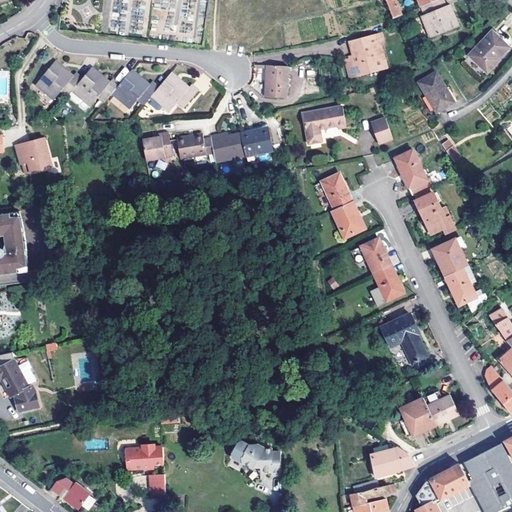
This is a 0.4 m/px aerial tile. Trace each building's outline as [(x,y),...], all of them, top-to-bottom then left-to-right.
[(401,15),(396,0),(386,0),(392,18),(401,15)] [(425,14),(446,5),(443,0),(437,0),(422,6),(425,14)] [(450,4),(446,5),(425,14),(423,15),(432,37),(458,26),(453,15),(455,15),(450,4)] [(510,47),(493,30),(470,55),(489,72),(501,60),(499,58),(510,47)] [(385,42),(383,34),(351,42),(354,56),(346,58),(351,77),(387,68),(381,43),(385,42)] [(73,91),(83,79),(76,73),(74,76),(65,69),(62,67),(55,61),(37,84),(55,99),(62,91),(69,96),(73,91)] [(289,64),(268,63),(267,94),(287,96),(289,64)] [(115,78),(120,82),(129,71),(125,67),(115,78)] [(83,79),(73,91),(91,106),(99,97),(106,103),(113,94),(120,86),(113,80),(110,83),(101,76),(101,77),(99,75),(92,69),(83,79)] [(139,99),(146,105),(153,96),(160,88),(153,82),(150,85),(141,78),(141,79),(138,76),(132,71),(120,86),(113,94),(131,108),(139,99)] [(454,103),(436,72),(418,83),(436,113),(454,103)] [(181,81),(172,74),(160,88),(153,96),(171,110),(179,102),(185,107),(200,90),(193,84),(190,87),(182,80),(181,81)] [(65,100),(81,113),(86,112),(91,106),(73,91),(69,96),(65,100)] [(102,100),(97,105),(101,109),(106,103),(102,100)] [(342,107),(335,109),(303,115),(309,146),(324,143),(321,131),(338,127),(336,119),(337,119),(344,117),(342,107)] [(344,117),(337,119),(336,119),(338,127),(339,131),(340,130),(346,129),(344,117)] [(393,138),(386,117),(372,123),(379,143),(393,138)] [(145,158),(172,155),(170,131),(162,132),(162,135),(143,137),(145,158)] [(271,153),(267,131),(252,133),(252,131),(240,132),(241,133),(244,157),(271,153)] [(214,163),(223,161),(244,157),(241,133),(232,134),(228,135),(228,133),(221,134),(211,136),(211,138),(213,155),(214,163)] [(180,159),(213,155),(211,138),(204,139),(192,141),(191,136),(178,138),(180,159)] [(26,162),(29,173),(50,168),(44,139),(30,142),(31,145),(16,148),(19,164),(21,163),(26,162)] [(449,155),(454,152),(451,146),(445,149),(449,155)] [(423,188),(433,184),(429,176),(427,177),(413,149),(396,157),(413,193),(414,193),(423,188)] [(454,152),(449,155),(457,169),(464,162),(457,151),(454,152)] [(158,160),(155,167),(165,170),(168,163),(158,160)] [(334,209),(353,200),(340,172),(322,181),(334,209)] [(452,231),(445,216),(450,214),(445,205),(441,206),(438,200),(441,199),(437,190),(416,200),(424,216),(426,215),(433,232),(442,227),(445,234),(452,231)] [(334,209),(332,210),(345,237),(365,227),(353,200),(334,209)] [(17,211),(30,271),(30,259),(30,253),(29,246),(27,235),(25,224),(23,215),(22,210),(17,211)] [(0,237),(5,237),(9,246),(7,249),(4,248),(2,248),(0,247),(0,275),(30,271),(17,211),(0,213),(0,237)] [(433,248),(446,275),(447,275),(469,264),(455,236),(433,248)] [(359,247),(371,274),(389,266),(376,239),(359,247)] [(476,278),(469,264),(447,275),(462,304),(469,300),(474,310),(483,301),(472,280),(476,278)] [(375,306),(401,293),(398,285),(395,280),(389,266),(371,274),(377,287),(368,292),(375,306)] [(333,290),(339,286),(332,277),(326,281),(333,290)] [(511,341),(511,322),(504,307),(492,315),(511,341)] [(414,329),(408,315),(382,327),(391,346),(402,341),(403,343),(417,336),(417,335),(416,333),(413,334),(411,330),(414,329)] [(417,336),(403,343),(413,364),(427,357),(417,336)] [(55,342),(47,344),(48,350),(57,348),(55,342)] [(0,367),(7,363),(16,359),(16,358),(14,351),(0,354),(0,367)] [(511,352),(500,362),(511,376),(511,352)] [(16,358),(16,359),(18,362),(31,386),(34,384),(38,373),(29,357),(16,358)] [(37,391),(34,392),(31,386),(18,362),(9,366),(7,363),(0,367),(0,381),(3,380),(12,397),(15,395),(16,396),(19,411),(41,406),(37,391)] [(511,389),(493,365),(488,370),(486,377),(493,391),(511,413),(511,412),(511,389)] [(438,426),(438,427),(459,416),(450,396),(429,407),(438,426)] [(402,411),(406,420),(413,435),(426,428),(427,431),(438,426),(429,407),(425,399),(402,411)] [(179,410),(162,411),(162,424),(181,423),(179,410)] [(408,438),(413,436),(413,435),(406,420),(401,423),(408,438)] [(413,436),(414,437),(427,431),(426,428),(413,435),(413,436)] [(479,487),(478,497),(483,506),(490,510),(494,511),(511,511),(511,460),(503,443),(466,462),(474,479),(480,476),(481,478),(479,487)] [(155,466),(166,465),(164,447),(156,448),(156,444),(145,446),(144,449),(126,451),(127,462),(133,462),(134,470),(155,469),(155,466)] [(272,476),(281,476),(280,452),(271,452),(271,449),(260,449),(260,446),(248,446),(240,444),(236,447),(233,460),(234,464),(253,470),(253,468),(260,467),(260,473),(272,473),(272,476)] [(377,477),(402,469),(415,465),(408,454),(399,448),(392,450),(391,445),(372,450),(374,454),(372,455),(377,477)] [(471,484),(461,464),(458,466),(427,481),(418,496),(423,506),(417,509),(418,511),(441,511),(436,501),(463,488),(471,484)] [(168,495),(166,475),(151,476),(153,496),(168,495)] [(56,486),(59,489),(66,480),(60,481),(56,486)] [(68,480),(66,480),(59,489),(68,496),(76,486),(68,480)] [(367,490),(380,486),(379,481),(366,485),(367,490)] [(80,510),(93,494),(79,483),(76,486),(68,496),(68,497),(74,502),(72,504),(80,510)] [(368,498),(397,491),(395,484),(353,494),(356,507),(369,503),(369,500),(368,498)] [(485,511),(483,506),(478,497),(471,484),(463,488),(475,511),(485,511)] [(389,511),(387,498),(369,503),(356,507),(357,511),(389,511)]
